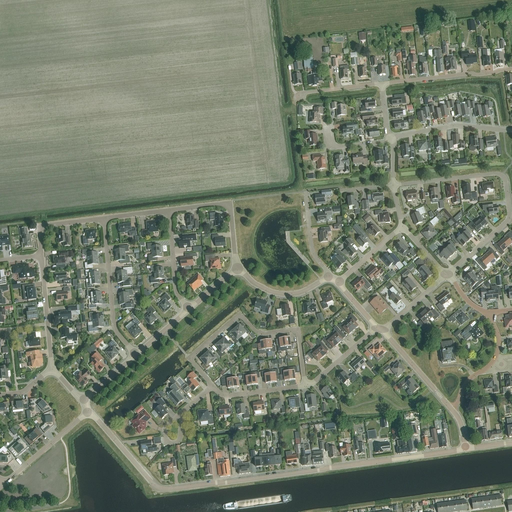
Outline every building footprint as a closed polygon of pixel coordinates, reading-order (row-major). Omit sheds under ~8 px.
[(471,64),(477,63),(476,55),(469,56),(468,52),(461,52),(462,59),(466,59),(467,65),(471,65),(471,64)] [(496,65),(504,65),(503,53),(495,54),(496,65)] [(408,61),(407,62),(408,70),(409,70),(410,76),(414,75),(414,74),(416,74),(415,63),(417,63),(416,56),(410,56),(410,58),(408,58),(408,61)] [(309,72),(311,72),(314,71),(313,58),(304,59),(305,71),(309,71),(309,72)] [(385,66),(381,66),(380,62),(377,62),(377,58),(372,59),(373,67),(378,66),(379,76),(386,75),(385,66)] [(447,71),(456,70),(454,59),(446,60),(447,71)] [(398,66),(396,67),(396,64),(391,65),(392,67),(390,67),(391,76),(393,76),(393,77),(397,77),(397,76),(399,75),(398,66)] [(349,66),(340,67),(340,71),(341,80),(348,79),(347,70),(349,70),(349,66)] [(318,82),(322,81),(322,76),(318,76),(317,75),(316,75),(316,71),(314,71),(311,72),(312,75),(308,76),(309,85),(312,85),(312,87),(317,86),(317,85),(318,84),(318,82)] [(301,75),(294,75),(295,85),(302,85),(301,75)] [(405,98),(404,95),(398,96),(399,99),(392,99),(393,106),(406,104),(405,98)] [(363,109),(361,109),(361,112),(367,112),(367,109),(376,108),(375,101),(371,101),(371,100),(370,99),(368,99),(367,100),(367,101),(365,102),(365,106),(362,106),(363,109)] [(461,107),(460,105),(455,106),(454,102),(449,103),(450,109),(453,108),(455,117),(462,116),(461,107)] [(471,108),(470,103),(470,102),(465,103),(466,106),(461,107),(462,116),(462,117),(469,116),(468,109),(471,108)] [(481,108),(481,106),(476,107),(475,102),(470,103),(471,108),(471,109),(474,109),(476,117),(483,116),(482,108),(481,108)] [(346,116),(345,105),(337,106),(337,103),(332,104),(332,109),(337,109),(337,116),(346,116)] [(447,109),(450,109),(449,103),(445,104),(445,107),(440,108),(440,109),(442,118),(449,116),(447,109)] [(483,116),(483,118),(490,116),(489,109),(492,109),(491,107),(493,107),(492,103),(491,103),(486,103),(487,107),(482,108),(483,116)] [(435,110),(434,107),(434,105),(429,106),(430,108),(431,114),(434,113),(435,121),(442,119),(442,118),(440,109),(435,110)] [(323,115),(323,108),(317,108),(317,111),(314,111),(314,113),(310,113),(310,118),(309,118),(309,123),(319,123),(319,115),(323,115)] [(426,119),(431,119),(429,108),(422,109),(423,113),(417,114),(419,124),(426,122),(426,119)] [(367,127),(378,125),(377,119),(374,119),(374,115),(362,116),(363,121),(367,121),(367,127)] [(343,132),(342,133),(346,136),(347,135),(347,136),(349,133),(350,134),(353,134),(352,131),(358,130),(357,123),(346,124),(347,128),(343,128),(343,132)] [(318,140),(317,140),(316,135),(311,135),(310,132),(305,132),(306,140),(309,139),(310,147),(318,146),(318,140)] [(451,149),(452,149),(452,148),(453,148),(453,147),(453,146),(458,146),(458,150),(465,149),(464,142),(460,142),(459,135),(452,136),(453,142),(449,142),(450,149),(451,149)] [(471,145),(469,147),(470,149),(472,151),(474,151),(476,149),(476,147),(478,147),(479,151),(482,151),(481,140),(478,141),(478,137),(471,137),(472,145),(471,145)] [(497,147),(496,138),(489,139),(489,138),(486,139),(487,148),(487,151),(493,150),(493,147),(497,147)] [(441,139),(435,139),(436,148),(436,151),(438,151),(438,148),(444,148),(444,152),(448,151),(447,142),(441,142),(441,139)] [(427,145),(427,141),(418,143),(419,151),(428,150),(428,154),(432,153),(431,144),(427,145)] [(410,145),(402,146),(403,157),(411,156),(411,159),(412,161),(415,161),(415,159),(414,152),(414,148),(410,148),(410,145)] [(388,157),(384,157),(383,151),(374,152),(375,162),(376,162),(376,165),(380,164),(380,162),(382,162),(382,165),(388,164),(388,157)] [(318,170),(326,169),(325,158),(321,159),(321,155),(313,156),(313,162),(317,161),(318,170)] [(367,157),(363,157),(363,155),(359,155),(359,156),(353,157),(354,164),(363,163),(363,165),(368,164),(367,157)] [(343,156),(335,157),(336,168),(344,167),(345,173),(349,172),(348,165),(344,165),(343,159),(343,156)] [(489,190),(494,190),(493,183),(486,183),(486,184),(482,185),(482,186),(479,186),(480,195),(485,195),(485,192),(489,191),(489,190)] [(471,202),(478,201),(477,193),(470,194),(470,185),(463,185),(464,198),(471,197),(471,202)] [(453,204),(460,203),(459,196),(455,196),(454,187),(450,188),(450,187),(446,187),(446,191),(447,191),(448,199),(453,198),(453,204)] [(432,200),(440,199),(439,195),(438,195),(437,189),(430,190),(432,200)] [(325,196),(331,195),(331,190),(322,192),(322,195),(315,196),(316,205),(321,205),(321,204),(325,204),(325,196)] [(407,201),(418,199),(417,191),(406,193),(407,201)] [(383,194),(377,195),(377,194),(373,195),(373,199),(368,200),(369,204),(380,202),(380,201),(384,201),(383,194)] [(348,199),(347,200),(348,201),(349,207),(353,207),(353,210),(359,209),(358,203),(355,203),(354,197),(348,198),(348,199)] [(362,211),(369,210),(368,201),(363,202),(363,207),(361,207),(362,211)] [(493,214),(499,213),(498,206),(489,207),(489,204),(482,205),(483,211),(489,210),(489,215),(494,214),(493,214)] [(420,215),(425,213),(423,208),(416,210),(417,214),(412,216),(415,225),(422,222),(420,215)] [(332,215),(331,210),(325,210),(325,213),(317,214),(318,222),(327,221),(327,215),(332,215)] [(385,223),(390,222),(389,218),(388,213),(382,213),(382,210),(375,211),(375,216),(379,215),(380,223),(385,222),(385,223)] [(216,227),(224,226),(223,216),(217,217),(216,213),(209,213),(210,221),(215,220),(216,227)] [(477,222),(483,229),(488,225),(487,224),(489,222),(482,214),(479,216),(482,218),(477,222)] [(366,223),(371,219),(367,215),(362,219),(366,223)] [(194,216),(186,217),(187,227),(192,226),(193,230),(199,229),(198,221),(195,222),(194,216)] [(433,226),(439,221),(436,217),(430,223),(433,226)] [(147,230),(142,231),(143,238),(150,237),(150,233),(158,232),(157,225),(158,225),(158,221),(153,221),(153,222),(146,222),(147,230)] [(483,229),(477,222),(474,225),(472,222),(468,226),(472,230),(474,228),(478,233),(483,229)] [(371,235),(372,234),(375,237),(380,232),(372,223),(370,225),(372,227),(369,230),(368,229),(366,231),(371,235)] [(126,225),(119,226),(120,234),(126,233),(126,234),(129,234),(130,237),(136,236),(135,229),(131,229),(131,224),(126,224),(126,225)] [(363,247),(368,243),(365,240),(368,238),(357,225),(354,227),(362,236),(357,241),(363,247)] [(462,236),(468,243),(472,239),(468,234),(470,232),(465,226),(463,228),(464,229),(462,231),(465,233),(462,236)] [(429,227),(422,233),(428,240),(433,236),(434,238),(438,234),(435,230),(433,232),(429,227)] [(27,228),(20,229),(20,236),(21,236),(23,247),(32,246),(32,241),(31,242),(30,234),(28,235),(27,228)] [(320,236),(320,243),(328,242),(327,237),(328,237),(327,233),(331,232),(330,228),(321,229),(321,232),(320,232),(320,236)] [(86,237),(82,237),(83,245),(88,244),(88,240),(95,239),(95,234),(95,229),(91,230),(85,231),(86,237)] [(63,247),(70,246),(69,236),(65,236),(65,232),(63,232),(62,232),(62,231),(61,231),(60,232),(58,233),(58,239),(58,243),(63,243),(63,247)] [(502,241),(508,247),(511,244),(511,237),(508,233),(506,236),(506,237),(502,241)] [(183,240),(179,240),(180,249),(184,248),(184,247),(186,247),(186,248),(190,248),(190,242),(197,241),(196,234),(192,234),(185,235),(186,239),(183,240)] [(215,240),(216,247),(226,246),(225,238),(219,239),(218,235),(212,236),(212,240),(215,240)] [(468,243),(462,236),(459,238),(456,236),(455,237),(453,235),(451,237),(456,244),(459,242),(463,247),(468,243)] [(0,250),(2,250),(1,247),(3,245),(9,244),(8,236),(0,237),(0,250)] [(349,248),(343,252),(347,255),(349,254),(352,257),(357,253),(351,246),(353,244),(349,239),(344,243),(349,248)] [(446,249),(452,256),(457,252),(453,247),(455,245),(451,241),(446,245),(448,247),(446,249)] [(494,246),(501,254),(502,256),(505,253),(504,252),(504,251),(508,247),(502,241),(497,245),(496,244),(494,246)] [(405,247),(400,242),(395,247),(402,255),(405,252),(408,255),(410,253),(409,251),(408,250),(405,247)] [(152,253),(162,252),(161,246),(155,247),(154,243),(147,244),(148,250),(151,250),(152,253)] [(115,256),(125,255),(125,252),(129,252),(128,246),(121,246),(121,250),(114,250),(115,256)] [(485,256),(490,262),(494,259),(496,259),(497,260),(499,258),(491,248),(488,251),(489,252),(485,256)] [(452,256),(446,249),(444,252),(441,249),(437,253),(442,258),(444,256),(447,260),(452,256)] [(87,260),(97,259),(97,256),(97,252),(91,253),(91,250),(82,251),(82,255),(85,257),(87,257),(87,260)] [(343,255),(339,250),(338,250),(336,252),(335,253),(338,256),(332,262),(335,265),(338,269),(345,262),(341,257),(343,255)] [(67,258),(67,251),(58,252),(59,256),(53,257),(53,265),(65,264),(64,258),(67,258)] [(162,252),(152,253),(152,255),(148,256),(149,262),(156,261),(156,258),(162,257),(162,252)] [(181,258),(181,267),(193,266),(192,258),(197,257),(196,254),(188,254),(189,258),(181,258)] [(390,257),(387,254),(381,259),(388,267),(392,264),(394,266),(399,262),(393,254),(390,257)] [(125,255),(115,256),(116,262),(122,261),(123,264),(130,263),(129,257),(125,258),(125,255)] [(210,262),(210,269),(217,269),(217,270),(221,269),(221,265),(220,265),(220,259),(212,259),(212,255),(205,256),(206,262),(210,262)] [(485,256),(484,256),(480,260),(479,259),(476,261),(485,271),(487,268),(486,267),(487,266),(490,262),(485,256)] [(97,259),(87,260),(87,263),(84,263),(85,269),(93,268),(92,265),(98,265),(98,261),(97,261),(97,259)] [(426,280),(432,274),(424,266),(425,265),(422,262),(417,266),(420,269),(418,271),(426,280)] [(19,266),(13,267),(14,274),(18,273),(20,273),(21,278),(29,277),(30,278),(32,278),(32,277),(34,277),(34,273),(34,272),(34,271),(33,270),(33,269),(30,269),(28,268),(28,265),(19,266)] [(163,268),(157,269),(156,265),(150,266),(151,272),(153,272),(154,275),(164,274),(163,268)] [(377,270),(373,266),(365,273),(371,280),(375,277),(377,279),(384,272),(380,267),(377,270)] [(123,272),(116,272),(117,278),(127,277),(127,274),(131,274),(131,271),(130,268),(123,268),(123,272)] [(468,283),(476,277),(472,272),(474,271),(471,268),(465,274),(467,276),(464,279),(468,283)] [(406,269),(400,274),(404,279),(409,274),(406,269)] [(89,280),(99,279),(99,276),(99,272),(93,273),(93,270),(85,271),(86,277),(88,276),(89,280)] [(66,279),(66,273),(54,274),(55,282),(63,281),(63,285),(70,284),(70,279),(66,279)] [(164,274),(154,275),(154,277),(150,278),(151,284),(158,283),(158,280),(164,279),(164,274)] [(188,284),(193,291),(198,286),(199,287),(202,284),(200,281),(202,279),(198,274),(196,277),(196,278),(188,284)] [(477,287),(483,282),(481,279),(482,278),(478,274),(476,277),(468,283),(472,288),(475,285),(477,287)] [(127,277),(117,278),(118,283),(122,283),(122,288),(132,287),(132,285),(132,282),(131,279),(128,280),(127,277)] [(352,285),(357,291),(364,285),(368,290),(372,287),(363,277),(361,280),(359,278),(352,285)] [(410,293),(416,287),(409,278),(403,284),(410,293)] [(99,279),(89,280),(89,283),(86,283),(87,289),(94,288),(94,285),(100,285),(100,281),(99,281),(99,279)] [(34,284),(22,285),(24,301),(28,301),(36,300),(34,284)] [(491,291),(493,302),(498,301),(498,297),(501,296),(500,288),(497,288),(497,286),(491,287),(491,291)] [(390,297),(396,305),(402,300),(397,295),(399,293),(394,287),(390,291),(393,295),(390,297)] [(63,292),(56,293),(56,295),(55,296),(55,297),(55,298),(56,299),(57,301),(67,300),(67,292),(70,292),(69,289),(63,289),(63,292)] [(91,299),(101,298),(100,296),(101,296),(101,292),(95,293),(95,290),(87,290),(88,296),(90,296),(91,299)] [(125,294),(118,294),(119,300),(129,299),(129,296),(133,296),(132,290),(125,290),(125,294)] [(493,302),(491,291),(486,292),(485,290),(482,290),(483,298),(486,298),(487,302),(493,302)] [(324,310),(328,308),(326,303),(333,300),(331,296),(332,296),(330,292),(326,293),(326,294),(322,296),(324,302),(321,303),(324,310)] [(449,293),(445,292),(444,294),(437,300),(440,303),(437,306),(441,312),(445,309),(442,306),(451,299),(449,296),(449,293)] [(168,302),(171,299),(166,294),(160,299),(163,302),(158,306),(162,310),(162,311),(164,314),(167,311),(172,307),(168,302)] [(387,308),(378,297),(371,304),(380,314),(387,308)] [(101,298),(91,299),(91,305),(88,305),(89,309),(96,308),(96,305),(102,304),(102,301),(101,301),(101,298)] [(129,299),(119,300),(119,305),(123,305),(125,305),(126,308),(134,307),(133,301),(129,301),(129,299)] [(262,312),(268,314),(270,307),(266,305),(267,303),(264,301),(263,302),(257,300),(254,310),(255,308),(263,310),(262,312)] [(32,308),(31,303),(27,303),(28,309),(28,315),(27,315),(27,320),(38,319),(36,308),(32,308)] [(305,314),(312,313),(312,312),(316,312),(316,306),(311,306),(310,304),(303,304),(305,314)] [(282,309),(277,310),(278,316),(283,316),(283,317),(291,316),(290,312),(289,312),(288,305),(281,306),(282,309)] [(70,312),(75,311),(75,307),(67,307),(68,312),(60,312),(60,314),(58,314),(58,319),(61,319),(61,321),(62,321),(62,324),(67,324),(67,320),(71,320),(70,312)] [(157,319),(153,314),(155,312),(151,307),(146,311),(149,314),(144,318),(146,321),(150,326),(154,322),(157,319)] [(422,313),(429,320),(432,317),(435,320),(440,316),(434,310),(431,312),(427,308),(422,313)] [(455,313),(448,320),(450,323),(452,321),(453,323),(457,320),(461,326),(466,322),(467,322),(469,320),(467,317),(462,312),(458,316),(455,313)] [(93,322),(103,321),(103,319),(103,318),(103,315),(97,316),(97,313),(89,314),(90,319),(92,319),(93,322)] [(426,323),(429,320),(422,313),(417,317),(421,321),(418,323),(424,330),(429,326),(426,323)] [(348,324),(354,331),(358,327),(354,322),(357,320),(352,314),(349,316),(350,317),(348,319),(351,322),(348,324)] [(139,335),(142,332),(138,326),(140,324),(136,319),(131,323),(134,326),(128,331),(131,333),(130,334),(135,339),(139,335)] [(103,321),(93,322),(93,326),(88,326),(88,333),(98,332),(98,328),(104,327),(104,324),(103,324),(103,321)] [(354,331),(348,324),(345,327),(343,324),(341,325),(340,324),(338,326),(343,332),(345,330),(349,335),(354,331)] [(248,336),(247,335),(250,333),(246,328),(244,330),(239,325),(235,329),(242,337),(244,339),(248,336)] [(338,344),(343,340),(339,335),(342,333),(338,328),(336,326),(333,329),(335,331),(333,333),(335,335),(332,338),(338,344)] [(483,334),(476,326),(473,329),(468,334),(465,331),(461,335),(466,341),(472,336),(475,340),(483,334)] [(68,329),(60,329),(61,339),(66,338),(67,340),(67,342),(68,343),(72,343),(74,345),(77,344),(76,334),(69,334),(68,329)] [(244,339),(242,337),(235,329),(231,333),(235,338),(232,340),(236,344),(239,342),(240,343),(244,339)] [(36,337),(35,333),(29,333),(29,339),(29,343),(26,343),(26,347),(30,347),(40,346),(39,338),(36,338),(35,337),(36,337)] [(338,344),(332,338),(329,340),(327,337),(325,339),(325,338),(322,340),(327,345),(329,344),(334,348),(338,344)] [(220,342),(226,350),(229,348),(231,349),(235,346),(231,341),(228,343),(224,338),(220,342)] [(280,345),(277,346),(278,352),(286,351),(286,347),(285,338),(279,339),(279,340),(280,339),(280,345)] [(290,338),(285,338),(286,347),(286,351),(291,350),(294,350),(294,343),(291,344),(290,338)] [(101,339),(93,345),(97,349),(100,346),(99,345),(103,342),(101,339)] [(317,351),(323,358),(328,354),(323,349),(325,347),(319,339),(315,343),(320,348),(317,351)] [(267,353),(272,353),(276,352),(275,346),(272,346),(271,341),(271,340),(266,341),(267,350),(267,353)] [(442,364),(456,362),(454,348),(453,340),(440,342),(441,349),(446,348),(446,351),(441,351),(442,364)] [(115,357),(118,354),(114,349),(117,347),(112,341),(108,345),(110,348),(105,353),(107,355),(107,356),(111,360),(115,357)] [(267,353),(267,350),(266,341),(260,342),(261,342),(261,348),(259,348),(259,355),(267,353)] [(224,352),(226,350),(220,342),(215,346),(220,351),(217,353),(221,357),(225,354),(224,352)] [(380,346),(379,346),(375,349),(373,346),(369,350),(373,355),(375,353),(379,357),(383,353),(383,354),(386,352),(384,349),(383,349),(380,346)] [(205,355),(211,363),(214,361),(215,362),(220,359),(216,354),(213,356),(209,351),(205,355)] [(323,358),(317,351),(314,354),(312,351),(307,355),(311,359),(314,357),(318,362),(323,358)] [(39,355),(38,352),(26,353),(27,356),(28,357),(29,357),(30,363),(29,363),(30,367),(31,367),(37,367),(39,367),(40,366),(39,365),(42,363),(41,355),(39,355)] [(94,361),(91,364),(93,367),(94,366),(96,369),(95,370),(98,373),(102,370),(102,369),(104,367),(100,362),(102,360),(97,353),(91,358),(94,361)] [(209,365),(211,363),(205,355),(200,359),(204,364),(202,366),(206,370),(210,367),(209,365)] [(365,364),(360,358),(351,365),(356,372),(365,364)] [(398,378),(401,375),(400,374),(404,370),(398,364),(392,370),(396,375),(398,378)] [(289,368),(290,381),(296,380),(295,380),(295,374),(297,373),(297,367),(289,368)] [(284,381),(290,381),(289,368),(280,369),(281,376),(284,375),(285,381),(284,381)] [(86,379),(90,375),(86,370),(81,374),(80,372),(80,373),(77,370),(72,374),(75,377),(74,378),(82,387),(88,382),(86,379)] [(270,374),(271,383),(277,382),(276,382),(276,376),(279,376),(278,370),(275,370),(270,371),(270,374)] [(271,383),(270,374),(265,375),(265,371),(262,372),(262,378),(265,378),(266,383),(266,384),(271,383)] [(256,372),(251,373),(251,377),(252,385),(258,385),(258,384),(257,379),(260,378),(259,372),(256,372)] [(344,372),(337,378),(340,382),(340,381),(343,385),(349,380),(352,383),(356,380),(358,378),(354,373),(352,375),(349,377),(344,372)] [(192,392),(199,386),(194,380),(197,377),(193,373),(188,377),(190,379),(190,381),(187,383),(193,391),(192,392)] [(246,374),(243,374),(244,380),(246,380),(247,386),(252,385),(251,377),(251,373),(246,374)] [(224,377),(221,379),(222,383),(225,383),(228,382),(228,388),(228,389),(234,388),(232,379),(232,377),(227,377),(227,376),(224,377)] [(412,395),(420,388),(412,378),(407,382),(405,379),(400,384),(402,386),(405,384),(410,389),(407,392),(407,393),(409,396),(410,396),(412,395)] [(488,380),(484,381),(485,385),(486,390),(494,389),(494,393),(498,393),(497,386),(494,387),(493,380),(488,381),(488,380)] [(178,404),(181,401),(182,398),(177,392),(179,390),(174,385),(171,388),(174,392),(172,393),(170,391),(169,391),(167,393),(167,394),(175,404),(178,404)] [(325,397),(328,400),(334,395),(327,387),(321,391),(326,396),(325,397)] [(316,407),(315,396),(307,397),(308,404),(305,405),(306,412),(309,411),(309,408),(316,407)] [(42,398),(30,400),(31,407),(36,406),(43,413),(51,410),(52,410),(42,398)] [(300,408),(301,414),(305,413),(303,404),(300,405),(299,398),(289,399),(290,404),(288,406),(290,408),(290,409),(288,412),(291,414),(295,408),(300,408)] [(154,411),(162,419),(168,414),(163,408),(164,408),(163,407),(165,405),(160,399),(157,402),(160,406),(154,411)] [(27,400),(11,402),(12,411),(28,409),(27,400)] [(281,409),(282,414),(285,413),(284,407),(282,407),(281,400),(276,401),(276,400),(271,401),(272,405),(273,410),(281,409)] [(8,402),(0,403),(0,412),(9,411),(8,403),(8,402)] [(264,410),(263,402),(260,402),(260,403),(253,404),(255,413),(255,411),(264,410)] [(237,408),(237,409),(237,412),(238,412),(238,415),(243,414),(244,419),(250,418),(249,412),(246,413),(244,404),(237,405),(237,408)] [(230,415),(229,406),(225,407),(225,408),(219,408),(219,411),(216,411),(217,418),(221,418),(221,416),(230,415)] [(44,424),(40,428),(44,433),(54,426),(52,410),(52,411),(43,415),(44,424)] [(208,420),(208,425),(214,425),(213,417),(209,418),(208,410),(202,411),(202,410),(197,411),(198,416),(199,415),(199,421),(208,420)] [(133,427),(139,434),(145,429),(145,423),(150,418),(144,411),(139,416),(133,421),(135,423),(135,425),(133,427)] [(414,437),(418,436),(416,425),(408,426),(409,436),(408,436),(408,437),(410,453),(416,452),(414,437)] [(36,428),(24,439),(30,445),(30,446),(43,435),(42,435),(36,428)] [(479,432),(481,441),(488,440),(487,431),(486,431),(486,428),(480,429),(480,432),(479,432)] [(376,430),(367,432),(368,440),(377,439),(376,430)] [(430,449),(438,448),(437,441),(436,430),(431,431),(433,441),(429,442),(430,449)] [(441,430),(437,431),(438,436),(437,436),(439,448),(446,447),(446,443),(447,443),(445,435),(441,435),(441,430)] [(490,440),(503,438),(502,432),(489,433),(490,440)] [(20,439),(8,449),(16,458),(15,458),(28,447),(20,439)] [(358,455),(365,454),(364,443),(360,444),(359,439),(356,439),(353,440),(354,451),(358,451),(358,455)] [(398,455),(410,453),(409,447),(407,447),(406,440),(397,442),(398,448),(397,448),(398,455)] [(141,444),(140,445),(140,446),(141,447),(142,447),(142,450),(147,449),(147,453),(151,453),(151,452),(157,451),(157,446),(152,447),(151,441),(147,441),(147,442),(141,443),(141,444)] [(344,457),(351,456),(350,445),(343,446),(343,443),(339,444),(341,454),(344,453),(344,457)] [(382,451),(390,450),(389,443),(381,445),(381,444),(375,445),(376,453),(382,452),(382,451)] [(303,467),(312,466),(311,455),(305,456),(304,445),(301,445),(303,467)] [(330,459),(337,458),(336,447),(329,448),(329,445),(325,446),(326,452),(329,452),(330,459)] [(322,451),(312,453),(313,465),(324,464),(323,453),(322,451)] [(293,452),(286,453),(287,464),(297,463),(296,455),(294,456),(293,452)] [(0,464),(8,465),(14,460),(13,460),(9,455),(8,456),(0,455),(0,464)] [(186,472),(197,471),(196,465),(199,464),(198,455),(194,456),(194,457),(187,458),(189,471),(186,472)] [(172,463),(163,465),(164,476),(169,475),(169,474),(174,473),(173,467),(176,467),(175,459),(172,459),(172,463)] [(229,471),(230,470),(229,460),(223,461),(223,459),(218,459),(218,460),(217,460),(217,461),(219,476),(220,476),(220,477),(230,476),(229,471)] [(239,475),(251,473),(250,463),(243,464),(243,462),(241,462),(241,461),(238,461),(238,460),(234,460),(235,469),(238,468),(239,475)] [(204,466),(206,476),(213,475),(211,463),(208,463),(208,466),(204,466)] [(500,496),(493,497),(495,507),(502,506),(500,496)] [(493,497),(486,498),(488,508),(495,507),(493,497)] [(486,498),(479,499),(480,509),(488,508),(486,498)] [(479,499),(472,500),(473,510),(480,509),(479,499)] [(466,500),(458,501),(460,511),(467,510),(466,500)] [(458,501),(451,503),(452,511),(456,511),(460,511),(458,501)]
